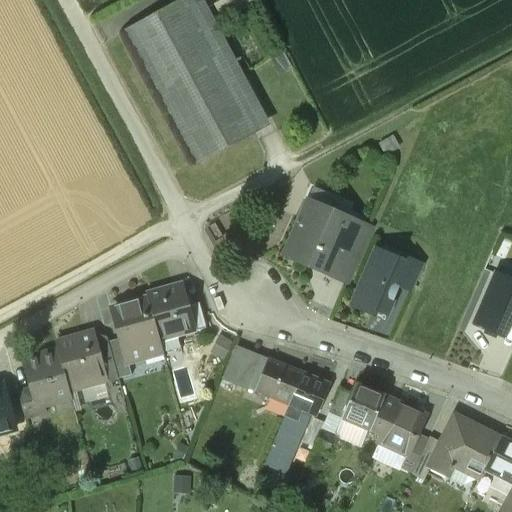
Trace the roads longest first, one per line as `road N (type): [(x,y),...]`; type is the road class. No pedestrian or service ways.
road 1 (residential): [(511,408),(255,308),(216,285),(192,237)]
road 2 (track): [(511,44),(285,165)]
road 3 (track): [(183,219),(65,0)]
road 4 (residential): [(0,342),(192,237)]
road 5 (track): [(0,318),(183,219)]
